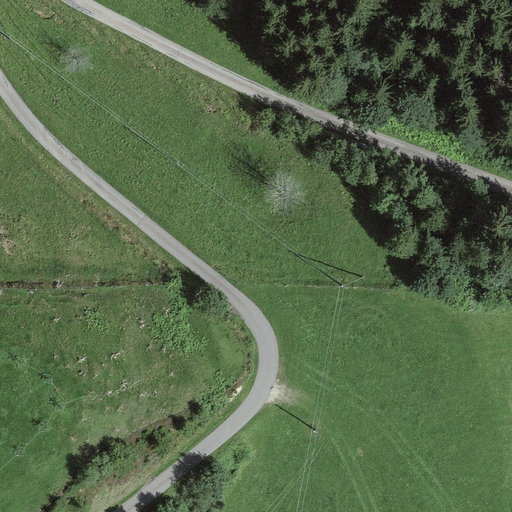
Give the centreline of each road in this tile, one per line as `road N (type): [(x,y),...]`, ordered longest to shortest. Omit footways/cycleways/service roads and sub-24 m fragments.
road 1 (track): [(0,82),(50,144),(238,300),(265,340),(267,376),(248,409),(125,511)]
road 2 (track): [(511,186),(329,119),(78,0)]
